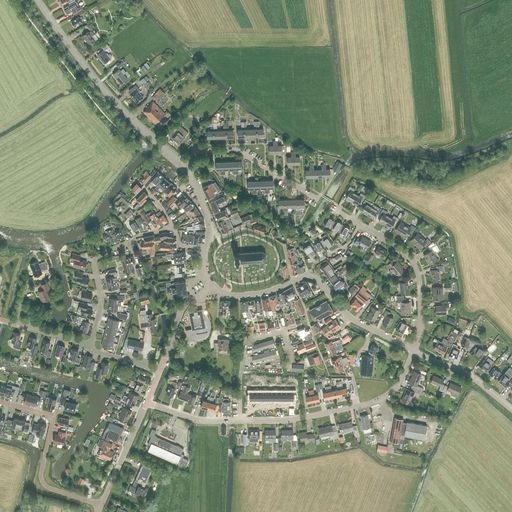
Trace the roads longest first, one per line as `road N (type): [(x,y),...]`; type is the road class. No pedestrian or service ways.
road 1 (tertiary): [(211,286),(245,295),(314,277),(353,320),(413,350)]
road 2 (tertiary): [(181,163),(109,98),(36,0)]
road 3 (residential): [(239,421),(296,419),(380,398),(396,387),(413,350)]
road 4 (residential): [(101,505),(41,480),(53,415),(0,401)]
road 5 (residential): [(413,350),(420,331),(415,266),(359,225)]
road 6 (residential): [(315,198),(238,152),(199,151),(181,163)]
road 7 (residential): [(292,360),(284,331),(246,341),(239,421)]
road 8 (residential): [(87,346),(100,306),(94,259),(130,240)]
